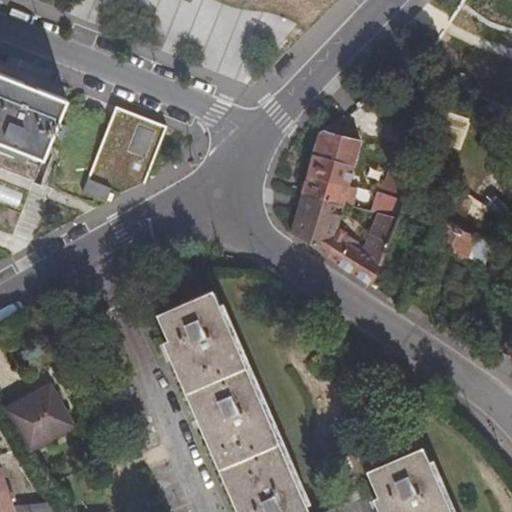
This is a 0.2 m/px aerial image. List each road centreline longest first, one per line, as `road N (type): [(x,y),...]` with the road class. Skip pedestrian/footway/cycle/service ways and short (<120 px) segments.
road 1 (tertiary): [(214,192),(275,253),(511,414)]
road 2 (residential): [(258,139),(173,89),(0,22)]
road 3 (residential): [(0,297),(87,247),(214,192)]
road 4 (unknown): [(352,511),(315,392),(352,304)]
road 5 (residential): [(258,139),(388,0)]
